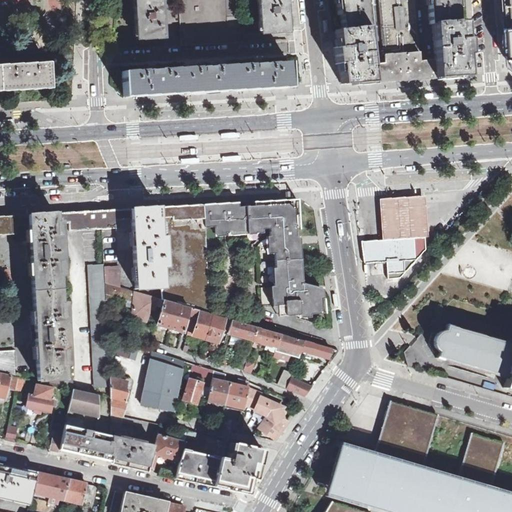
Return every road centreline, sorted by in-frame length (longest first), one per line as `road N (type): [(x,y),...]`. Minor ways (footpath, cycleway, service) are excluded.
road 1 (residential): [(264,508),(0,447)]
road 2 (primary): [(323,119),(98,132)]
road 3 (primary): [(118,177),(330,165)]
road 4 (tertiary): [(330,165),(357,366)]
road 5 (primary): [(330,165),(511,150)]
road 6 (residential): [(297,451),(132,412)]
road 7 (primary): [(491,105),(323,119)]
road 8 (residential): [(511,418),(357,366)]
road 9 (unclassified): [(95,0),(98,132)]
